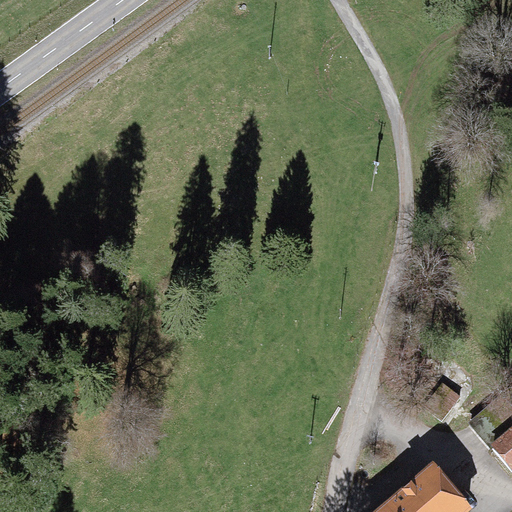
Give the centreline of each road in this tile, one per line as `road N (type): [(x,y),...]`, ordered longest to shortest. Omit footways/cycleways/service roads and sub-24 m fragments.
road 1 (track): [(360,422),(402,252),(406,152),(387,92),(333,0)]
road 2 (primary): [(0,86),(120,0)]
